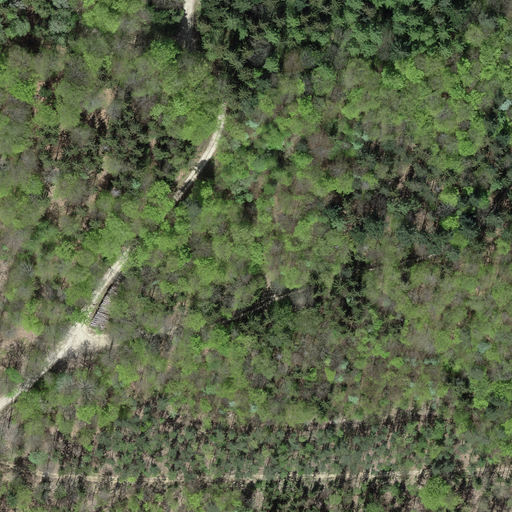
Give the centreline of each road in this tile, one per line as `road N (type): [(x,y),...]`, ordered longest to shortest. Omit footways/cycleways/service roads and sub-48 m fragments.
road 1 (track): [(0,404),(68,342),(100,287),(214,143),(222,105),(188,40),(190,0)]
road 2 (track): [(511,180),(480,227),(451,248),(330,277),(190,327),(68,342)]
road 3 (track): [(110,38),(98,69),(0,61)]
road 4 (track): [(188,40),(98,35),(81,0)]
